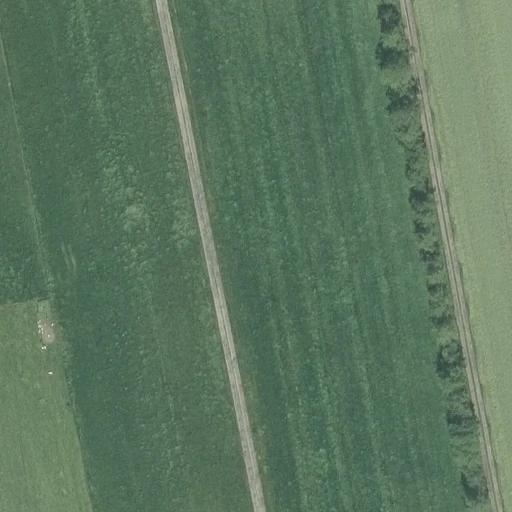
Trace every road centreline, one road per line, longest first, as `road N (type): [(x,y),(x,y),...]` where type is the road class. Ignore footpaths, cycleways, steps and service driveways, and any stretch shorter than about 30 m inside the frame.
road 1 (track): [(250,511),(153,0)]
road 2 (track): [(490,511),(395,0)]
